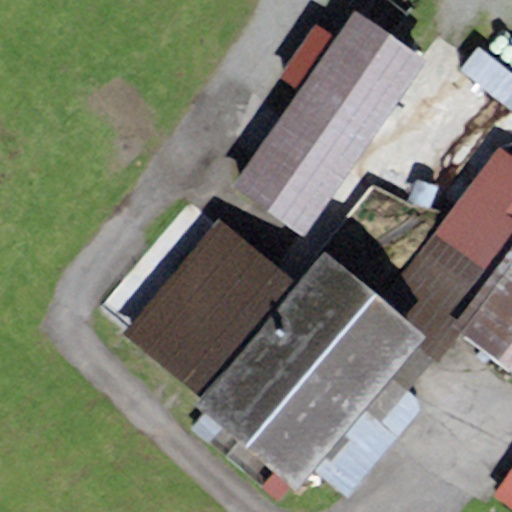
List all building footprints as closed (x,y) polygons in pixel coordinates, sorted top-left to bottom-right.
[(305,239),(426,62),(352,11),(335,36),(298,90),(231,188),(305,239)] [(298,90),(335,36),(316,23),(279,77),(298,90)] [(461,76),(511,110),(511,75),(477,52),(461,76)] [(511,158),(498,147),(380,299),(444,352),(458,334),(450,328),(511,247),(511,158)] [(124,334),(202,400),(298,286),(219,220),(124,334)] [(511,247),(450,328),(458,334),(511,374),(511,247)] [(382,425),(444,352),(380,299),(325,253),(298,286),(202,400),(196,407),(297,491),(364,411),(382,425)] [(511,510),(511,468),(492,497),(511,510)]
